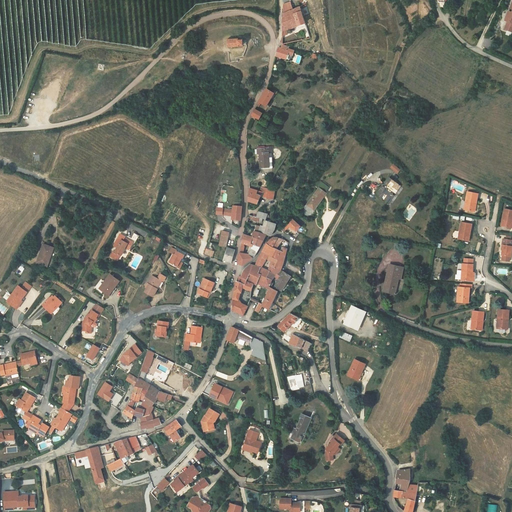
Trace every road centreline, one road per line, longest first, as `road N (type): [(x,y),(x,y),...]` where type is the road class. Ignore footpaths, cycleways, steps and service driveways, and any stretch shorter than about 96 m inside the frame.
road 1 (unclassified): [(232,266),(242,220),(244,125),(273,54),(262,19),(237,11),(208,15),(181,31),(107,107),(72,121),(0,130)]
road 2 (unclassified): [(338,398),(329,252),(314,253),(304,291),(279,316),(228,318)]
road 3 (unclassified): [(97,374),(132,319),(148,312),(228,318)]
road 4 (residential): [(377,309),(441,335),(511,345)]
